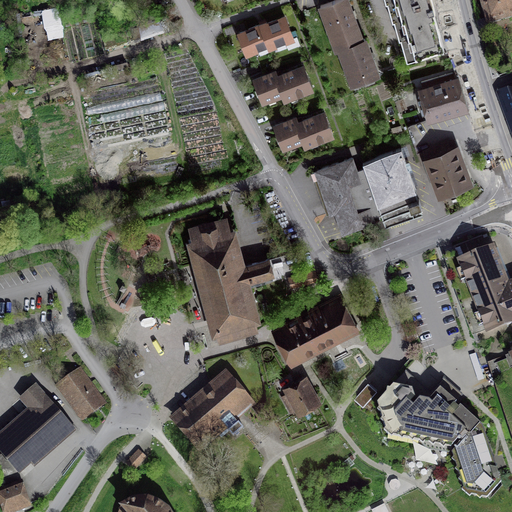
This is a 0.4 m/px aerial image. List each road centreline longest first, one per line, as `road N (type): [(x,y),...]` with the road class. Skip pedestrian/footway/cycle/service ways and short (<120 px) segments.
road 1 (residential): [(196,37),(320,262),(337,272)]
road 2 (residential): [(511,204),(337,272)]
road 3 (primary): [(511,178),(457,0)]
road 4 (residential): [(55,511),(126,408)]
